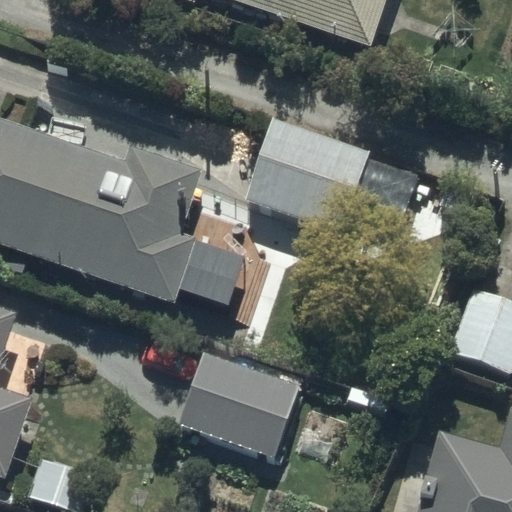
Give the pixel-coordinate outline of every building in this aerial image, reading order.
[(232,0),(371,48),(387,0),(232,0)] [(0,244),(173,304),(178,289),(227,306),(244,257),(179,235),(202,169),(118,140),(113,156),(0,117),(0,244)] [(371,155),(272,120),(243,199),(343,235),(371,155)] [(509,383),(511,374),(511,311),(473,297),(449,360),(509,383)] [(0,478),(7,481),(35,401),(0,388),(0,370),(18,318),(0,312),(0,478)] [(301,386),(204,350),(177,425),(273,461),(301,386)] [(511,511),(511,410),(502,449),(439,433),(418,511),(511,511)] [(71,511),(85,475),(42,460),(28,498),(66,511),(71,511)]
